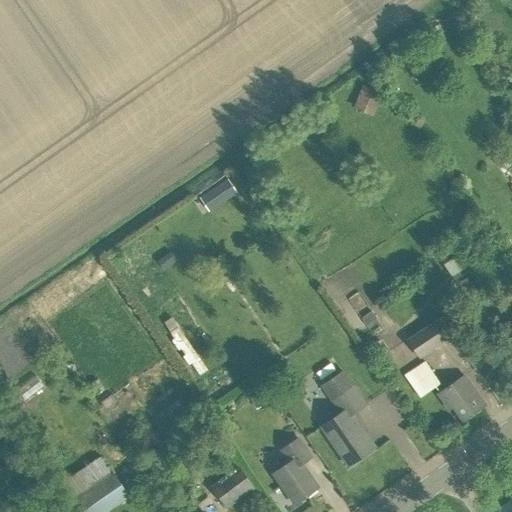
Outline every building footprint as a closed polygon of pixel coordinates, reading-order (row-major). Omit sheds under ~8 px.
[(358,86),(350,106),(369,113),(377,92),(358,86)] [(200,197),(209,212),(237,193),(228,178),(200,197)] [(440,262),(449,276),(467,264),(458,250),(440,262)] [(207,370),(161,305),(153,310),(161,323),(159,324),(165,333),(168,332),(173,339),(170,340),(178,351),(180,349),(184,354),(181,356),(187,365),(190,363),(199,376),(207,370)] [(408,339),(420,357),(446,341),(434,322),(408,339)] [(410,372),(425,393),(439,383),(424,362),(410,372)] [(320,427),(347,466),(374,447),(351,414),(365,405),(342,371),(321,385),(340,413),(320,427)] [(452,407),(462,421),(480,408),(476,402),(480,399),(464,376),(438,394),(449,409),(452,407)] [(289,462),(273,474),(294,504),(317,488),(301,464),(311,457),(297,438),(281,450),(289,462)] [(100,450),(53,482),(73,511),(105,511),(131,495),(100,450)] [(212,486),(228,508),(255,488),(239,466),(212,486)]
